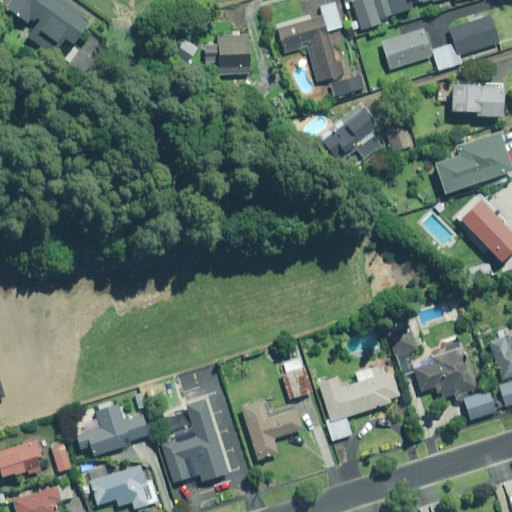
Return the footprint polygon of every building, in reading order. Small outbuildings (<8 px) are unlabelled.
[(24,37),(55,58),(66,66),(89,34),(84,31),(91,20),(62,0),(12,0),(5,10),(31,28),(24,37)] [(360,0),(351,3),(360,31),(380,25),(379,20),(412,10),(409,1),(412,0),(419,0),(421,6),(441,0),(453,0),(454,3),(462,0),(360,0)] [(341,28),(335,4),(319,8),(321,14),(275,27),(283,55),(307,48),(316,83),(327,80),(332,98),(364,89),(361,76),(345,80),(341,63),(336,64),(327,32),(341,28)] [(499,44),(490,17),(449,30),(453,45),(431,51),(437,72),(461,65),(459,56),(499,44)] [(431,58),(423,31),(381,43),(389,71),(431,58)] [(230,36),(230,43),(216,44),(216,46),(204,46),(204,55),(219,55),(220,76),(249,75),(248,36),(230,36)] [(501,119),(503,89),(461,86),(461,82),(452,81),(450,112),(474,114),(474,117),(501,119)] [(375,128),(361,107),(317,136),(334,161),(343,154),(353,148),(361,160),(381,147),(370,131),(375,128)] [(511,173),(499,133),(454,148),(457,156),(433,164),(443,195),(511,173)] [(511,235),(478,201),(458,220),(500,264),(511,251),(511,235)] [(475,389),(459,338),(445,343),(448,353),(423,360),(425,365),(412,369),(419,393),(434,389),(437,401),(475,389)] [(488,343),(500,381),(511,377),(511,347),(507,349),(504,338),(488,343)] [(284,374),(281,375),(288,401),(310,395),(300,360),(282,364),(284,374)] [(398,397),(388,364),(354,375),(357,384),(340,389),(337,378),(318,384),(328,417),(324,418),(331,442),(351,436),(345,418),(389,404),(388,400),(398,397)] [(511,405),(511,381),(497,386),(503,408),(511,405)] [(495,415),(487,392),(462,400),(469,423),(495,415)] [(227,475),(204,400),(185,406),(195,439),(175,445),(174,441),(161,445),(173,484),(199,476),(201,483),(227,475)] [(267,420),(262,403),(241,409),(255,459),(276,453),(272,439),(301,431),(295,411),(267,420)] [(124,422),(119,405),(95,413),(100,430),(75,437),(80,451),(89,448),(92,458),(128,446),(127,443),(148,436),(142,416),(124,422)] [(43,457),(39,442),(0,452),(0,479),(24,473),(21,462),(43,457)] [(70,470),(63,446),(51,449),(57,473),(70,470)] [(151,481),(144,483),(139,467),(89,483),(97,507),(115,501),(117,508),(131,504),(133,511),(136,510),(158,503),(151,481)] [(57,511),(55,504),(70,499),(65,485),(41,493),(12,502),(14,511),(57,511)]
